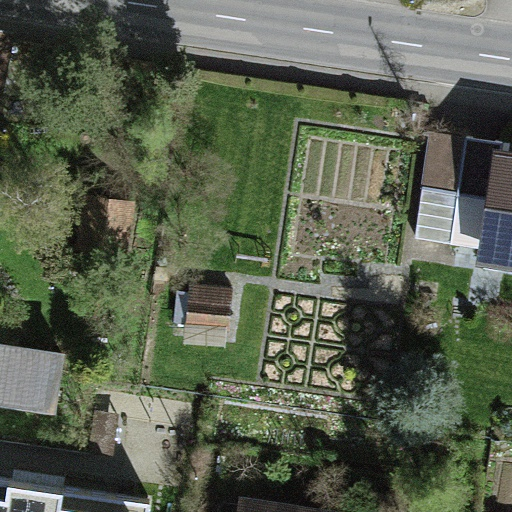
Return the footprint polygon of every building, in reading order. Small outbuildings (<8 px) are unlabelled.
[(414,236),(511,250),(511,156),(501,155),(503,140),(466,135),(457,190),(422,184),(414,236)] [(130,202),(90,195),(77,270),(117,276),(130,202)] [(225,320),(226,285),(194,283),(193,318),(225,320)] [(7,343),(11,318),(0,316),(0,399),(53,407),(61,352),(7,343)] [(139,511),(142,499),(0,477),(0,511),(139,511)]
